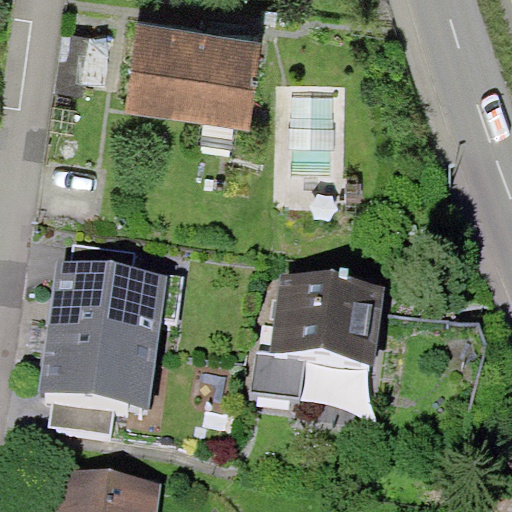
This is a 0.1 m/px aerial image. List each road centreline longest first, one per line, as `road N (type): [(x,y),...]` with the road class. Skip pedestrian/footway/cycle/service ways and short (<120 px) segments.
road 1 (residential): [(52,0),(0,352)]
road 2 (tertiary): [(449,0),(511,188)]
